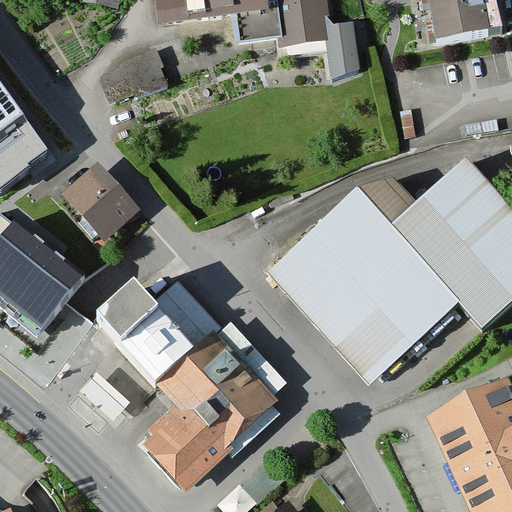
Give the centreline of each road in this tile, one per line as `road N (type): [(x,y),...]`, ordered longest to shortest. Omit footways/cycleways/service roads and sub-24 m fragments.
road 1 (residential): [(0,22),(153,210),(326,391),(393,511)]
road 2 (secondary): [(0,388),(131,511)]
